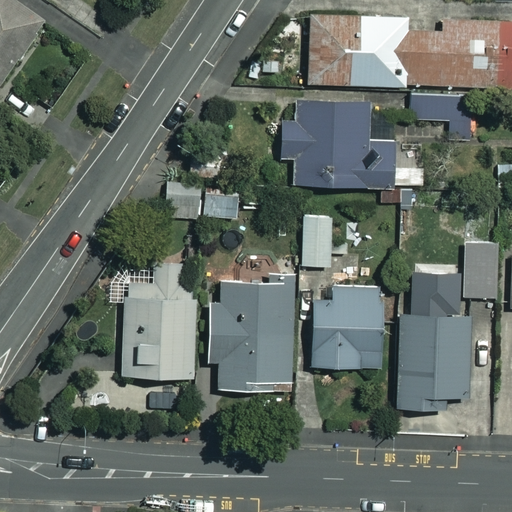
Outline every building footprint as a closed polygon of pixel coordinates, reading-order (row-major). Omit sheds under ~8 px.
[(0,0),(0,79),(41,20),(11,0),(0,0)] [(511,20),(314,15),(312,83),(511,88),(511,20)] [(407,95),(407,118),(470,118),(470,95),(407,95)] [(294,156),(294,185),(397,187),(398,140),(369,139),(370,99),(305,97),(304,122),(283,122),(282,156),(294,156)] [(165,192),(165,217),(237,216),(237,191),(165,192)] [(303,213),(302,262),(333,263),(335,214),(303,213)] [(466,257),(465,294),(500,296),(502,258),(466,257)] [(129,290),(128,376),(195,377),(196,292),(175,292),(175,270),(150,269),(149,290),(129,290)] [(223,361),(222,387),(294,388),(296,277),(224,276),(224,300),(209,300),(208,361),(223,361)] [(314,297),(313,366),(386,367),(388,288),(335,286),(334,298),(314,297)] [(402,313),(399,407),(447,409),(448,391),(468,391),(471,316),(402,313)]
